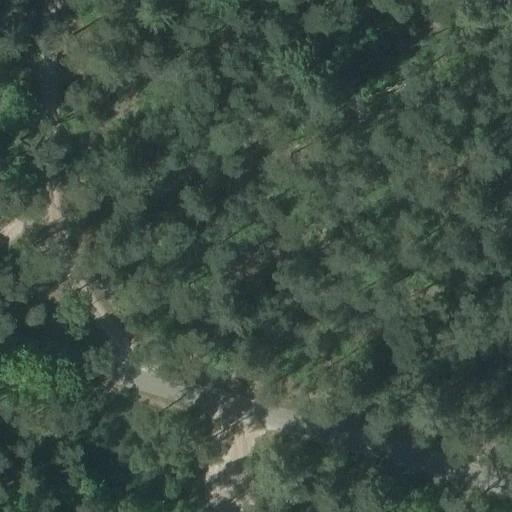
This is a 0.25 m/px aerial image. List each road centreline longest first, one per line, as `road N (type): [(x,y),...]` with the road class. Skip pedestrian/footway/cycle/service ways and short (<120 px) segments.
road 1 (unclassified): [(511,487),(0,337)]
road 2 (unknown): [(172,389),(52,185),(36,216),(0,233)]
